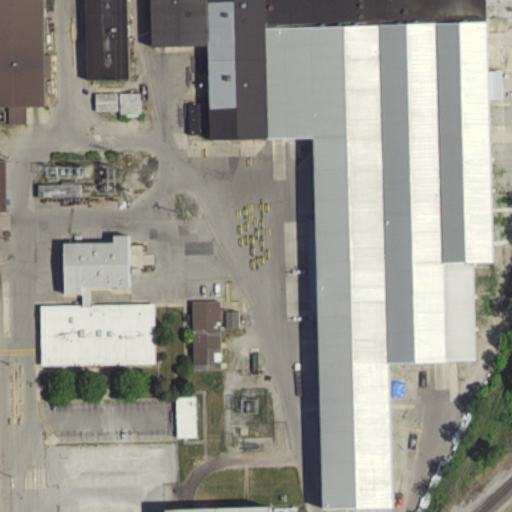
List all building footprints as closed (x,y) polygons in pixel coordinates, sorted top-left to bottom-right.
[(0,0),(43,0),(44,53),(49,53),(50,75),(44,75),(44,106),(24,106),(24,123),(7,123),(7,106),(0,106),(0,159),(4,159),(4,210),(0,210),(0,0)] [(82,0),(85,87),(127,86),(125,0),(82,0)] [(322,507),(313,137),(208,139),(206,45),(151,47),(149,0),(511,0),(511,15),(488,15),(493,261),(470,262),(472,359),(386,361),(389,505),(322,507)] [(137,100),(93,101),(93,118),(116,118),(117,123),(138,122),(137,100)] [(36,205),(78,204),(78,191),(36,192),(36,205)] [(127,234),(128,286),(89,287),(89,304),(153,303),(154,363),(41,365),(40,305),(81,304),(81,294),(64,294),(62,242),(113,241),(113,235),(127,234)] [(190,300),(219,300),(219,367),(190,368),(190,300)] [(237,335),(237,318),(224,318),(224,335),(237,335)] [(193,404),(174,404),(175,445),(194,444),(193,404)]
